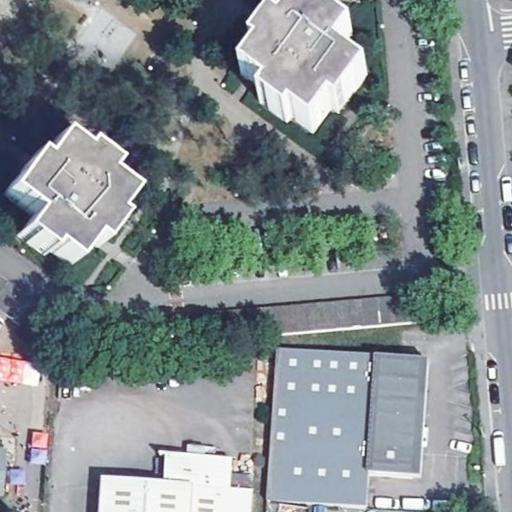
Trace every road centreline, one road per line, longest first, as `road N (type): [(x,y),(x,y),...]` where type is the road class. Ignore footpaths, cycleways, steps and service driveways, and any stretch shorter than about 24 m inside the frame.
road 1 (residential): [(0,256),(81,310),(496,275)]
road 2 (residential): [(496,275),(476,33)]
road 3 (residential): [(511,453),(497,283)]
